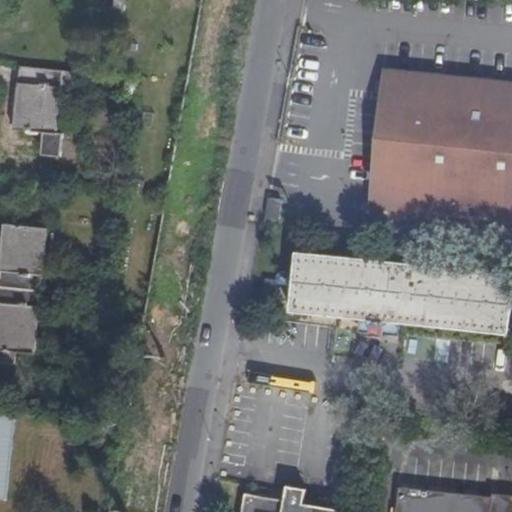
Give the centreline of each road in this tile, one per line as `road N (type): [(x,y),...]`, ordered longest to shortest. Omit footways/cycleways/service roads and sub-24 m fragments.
road 1 (unclassified): [(176,511),(268,0)]
road 2 (unknown): [(511,471),(391,454)]
